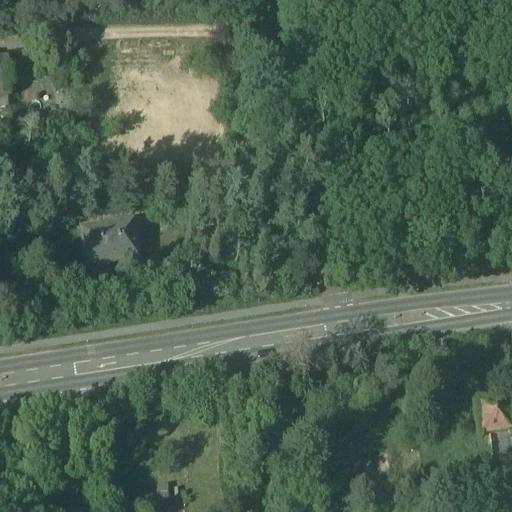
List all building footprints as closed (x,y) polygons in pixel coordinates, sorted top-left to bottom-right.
[(0,62),(0,97),(9,97),(7,62),(0,62)] [(85,271),(94,270),(96,273),(99,274),(103,274),(123,272),(126,270),(127,268),(128,265),(136,265),(132,223),(106,226),(107,232),(81,235),(85,271)] [(480,442),(481,442),(497,440),(511,439),(511,438),(510,424),(511,424),(509,407),(477,410),(480,442)] [(511,439),(497,440),(500,465),(511,463),(511,438),(511,439)] [(495,465),(500,465),(497,440),(481,442),(483,465),(484,466),(495,465)] [(471,467),(474,496),(498,493),(495,465),(484,466),(483,465),(471,467)]
